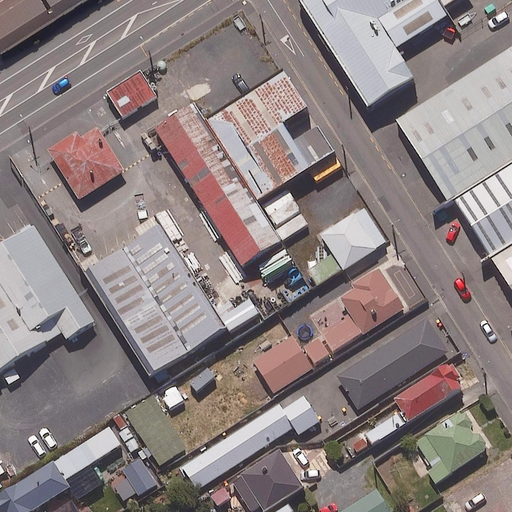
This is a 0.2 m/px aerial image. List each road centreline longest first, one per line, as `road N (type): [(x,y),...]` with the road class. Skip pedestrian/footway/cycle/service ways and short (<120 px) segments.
road 1 (unclassified): [(267,0),(511,386)]
road 2 (tertiary): [(183,0),(0,108)]
